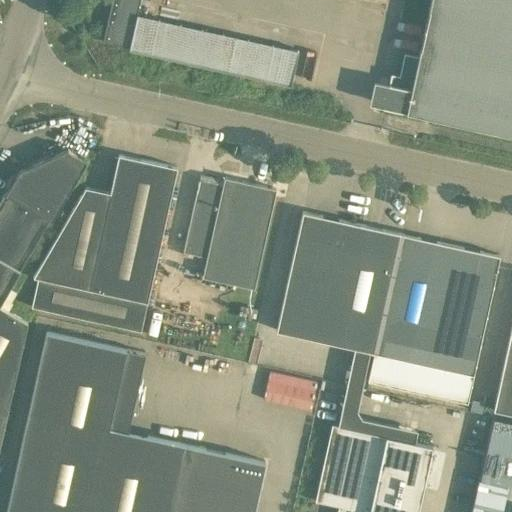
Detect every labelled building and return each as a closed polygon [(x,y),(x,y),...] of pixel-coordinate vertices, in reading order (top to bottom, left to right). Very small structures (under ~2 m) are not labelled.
[(137,13),(139,0),(111,0),(102,42),(129,48),(129,49),(290,85),(298,49),(137,13)] [(511,0),(430,0),(406,111),(511,134),(511,0)] [(0,199),(0,442),(8,409),(27,321),(0,305),(0,303),(20,269),(20,270),(50,218),(52,219),(86,159),(67,148),(19,169),(6,191),(5,191),(0,199)] [(31,306),(141,330),(177,166),(118,153),(110,191),(85,186),(32,276),(37,277),(31,306)] [(202,276),(254,287),(276,188),(224,177),(223,180),(203,175),(199,177),(183,251),(206,256),(202,276)] [(353,347),(345,385),(361,388),(369,351),(373,351),(374,352),(401,233),(302,211),(276,330),(353,347)] [(467,401),(473,373),(499,254),(401,233),(374,352),(373,351),(368,379),(467,401)] [(511,322),(493,409),(511,413),(511,322)] [(253,511),(265,461),(108,426),(126,348),(46,330),(5,511),(253,511)] [(361,388),(345,385),(336,425),(332,424),(315,500),(338,506),(336,511),(417,511),(432,446),(414,442),(417,429),(361,417),(356,410),(361,388)]
